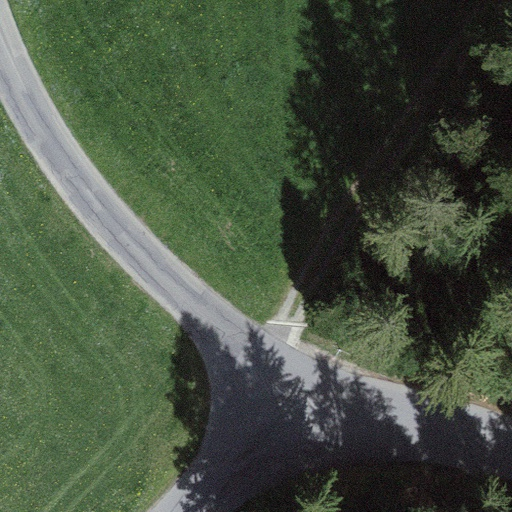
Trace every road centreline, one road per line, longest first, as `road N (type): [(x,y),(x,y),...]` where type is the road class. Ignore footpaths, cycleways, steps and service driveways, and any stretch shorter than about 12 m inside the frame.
road 1 (unclassified): [(0,32),(57,150),(209,313),(307,386)]
road 2 (unclassified): [(307,386),(511,449)]
road 3 (unclassified): [(179,511),(307,386)]
